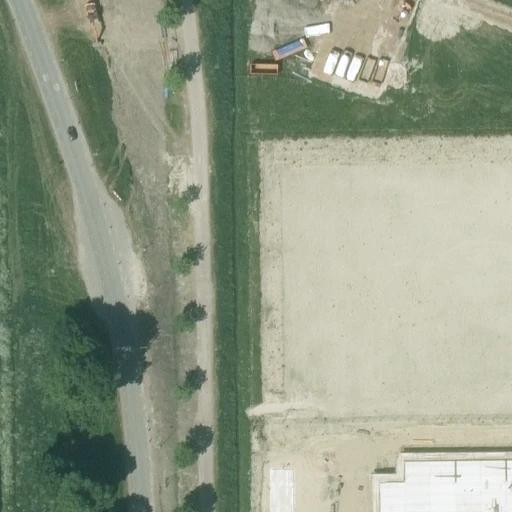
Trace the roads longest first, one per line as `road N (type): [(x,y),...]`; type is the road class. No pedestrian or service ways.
road 1 (tertiary): [(142,511),(136,405),(100,226),(20,0)]
road 2 (unclassified): [(205,511),(186,0)]
road 3 (track): [(16,511),(0,31)]
